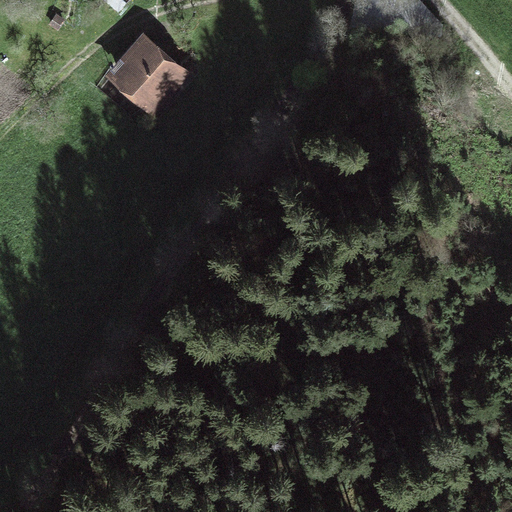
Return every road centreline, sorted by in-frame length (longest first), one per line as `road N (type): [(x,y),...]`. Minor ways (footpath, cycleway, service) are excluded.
road 1 (track): [(11,511),(243,143),(347,0)]
road 2 (track): [(429,0),(511,95)]
